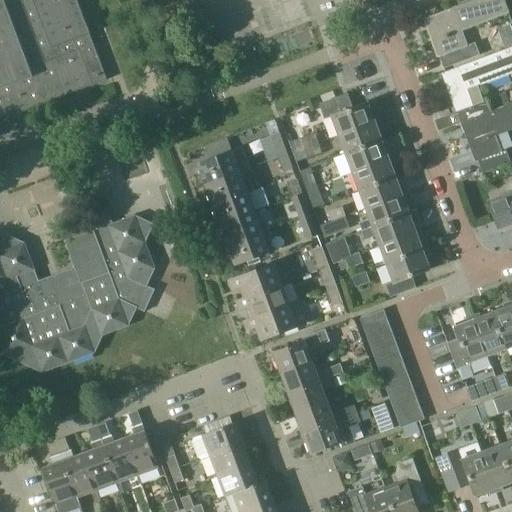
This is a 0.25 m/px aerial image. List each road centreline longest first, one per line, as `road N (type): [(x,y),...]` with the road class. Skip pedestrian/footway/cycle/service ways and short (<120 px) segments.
road 1 (residential): [(311,511),(245,360),(0,452)]
road 2 (residential): [(484,266),(389,31)]
road 3 (residential): [(484,266),(471,283),(404,309),(442,415)]
